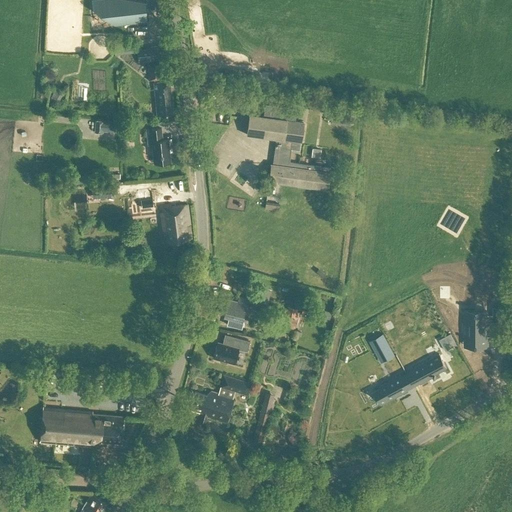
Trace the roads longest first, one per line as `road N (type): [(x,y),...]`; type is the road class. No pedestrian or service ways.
road 1 (tertiary): [(129,488),(182,352),(202,246),(170,0)]
road 2 (tertiary): [(129,488),(335,474)]
road 3 (tertiary): [(335,474),(389,455),(511,387)]
road 4 (tertiary): [(129,488),(0,473)]
